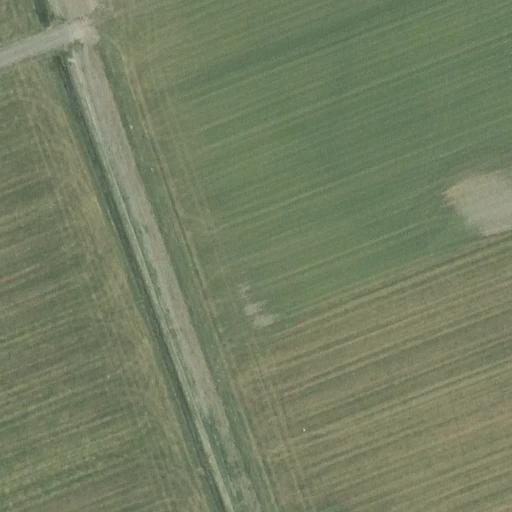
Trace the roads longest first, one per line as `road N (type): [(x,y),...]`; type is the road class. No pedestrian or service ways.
road 1 (track): [(269,511),(92,23)]
road 2 (track): [(0,58),(153,0)]
